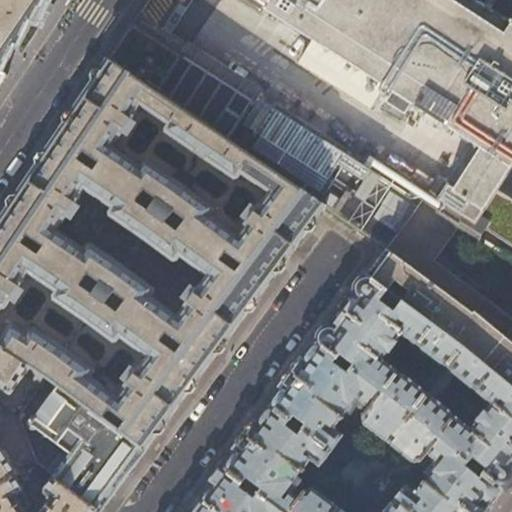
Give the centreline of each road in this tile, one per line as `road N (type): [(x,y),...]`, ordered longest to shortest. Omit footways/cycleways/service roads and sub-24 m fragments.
road 1 (residential): [(144,511),(334,250)]
road 2 (residential): [(0,152),(102,0)]
